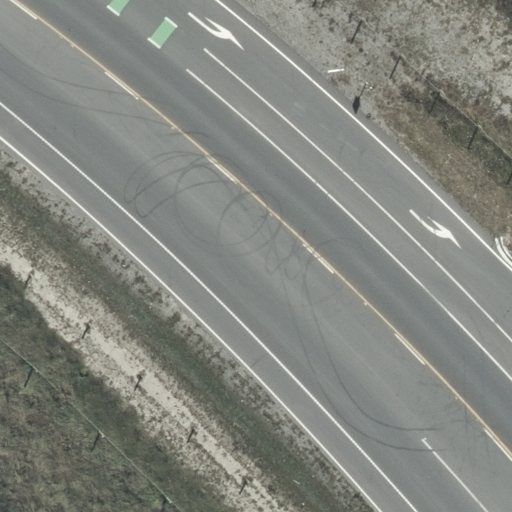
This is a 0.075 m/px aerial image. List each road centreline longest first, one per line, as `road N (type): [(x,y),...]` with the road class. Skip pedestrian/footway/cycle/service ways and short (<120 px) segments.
road 1 (tertiary): [(511,493),(232,203),(0,3)]
road 2 (tertiary): [(139,0),(220,29),(366,157),(511,304)]
